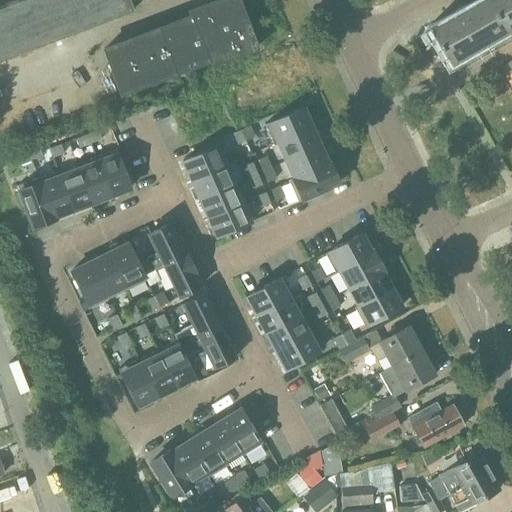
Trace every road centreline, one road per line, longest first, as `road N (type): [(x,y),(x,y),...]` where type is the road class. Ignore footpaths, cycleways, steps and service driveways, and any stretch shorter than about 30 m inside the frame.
road 1 (residential): [(175,198),(55,252),(51,263),(122,417),(137,430),(258,364)]
road 2 (residential): [(410,171),(209,269)]
road 3 (residential): [(49,511),(0,370)]
road 4 (residential): [(457,266),(511,396)]
road 5 (residential): [(410,171),(351,45)]
